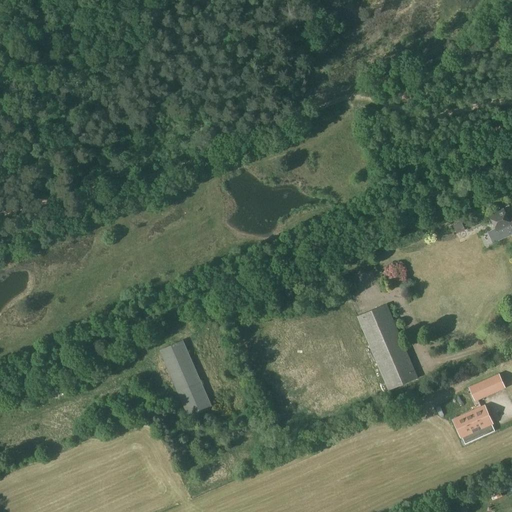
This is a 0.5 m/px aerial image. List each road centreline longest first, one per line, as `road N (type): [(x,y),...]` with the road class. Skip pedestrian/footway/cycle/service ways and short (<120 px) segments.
road 1 (track): [(253,131),(357,91),(423,113),(511,96)]
road 2 (track): [(0,210),(136,178),(253,131)]
road 3 (track): [(357,91),(451,52),(495,25),(506,0)]
